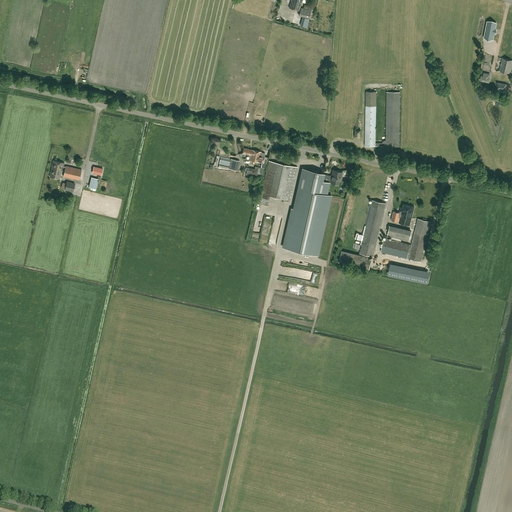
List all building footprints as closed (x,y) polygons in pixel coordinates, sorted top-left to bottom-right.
[(291,0),(289,8),(299,11),(301,0),(291,0)] [(301,7),(300,11),(299,15),(309,18),(311,10),(301,7)] [(495,29),(496,23),(487,21),(484,37),(493,39),(494,33),(496,33),(496,29),(495,29)] [(285,41),(234,26),(232,34),(282,49),(285,41)] [(511,61),(511,60),(502,58),(499,71),(509,73),(511,61)] [(480,81),(489,83),(490,78),(489,78),(490,74),(484,72),(483,76),(481,76),(480,81)] [(507,84),(496,82),(495,91),(506,93),(507,84)] [(366,91),(366,106),(365,145),(375,146),(386,146),(399,146),(400,92),(387,92),(386,142),(375,142),(376,91),(366,91)] [(254,150),(243,148),(242,153),(249,155),(248,156),(250,157),(249,160),(253,161),(254,157),(253,156),(254,150)] [(261,151),(254,150),(253,156),(254,157),(253,161),(259,162),(263,163),(264,156),(265,153),(261,152),(261,151)] [(219,164),(219,167),(228,169),(229,165),(226,164),(229,164),(229,168),(238,170),(239,164),(238,164),(239,160),(234,159),(231,159),(221,157),(219,164)] [(53,160),(51,168),(61,171),(61,170),(64,171),(63,176),(79,180),(81,169),(65,166),(63,166),(64,162),(53,160)] [(268,161),(261,193),(259,203),(268,205),(270,195),(290,200),(297,167),(268,161)] [(261,170),(247,167),(246,172),(260,175),(261,170)] [(61,171),(51,168),(49,176),(59,178),(61,171)] [(293,208),(292,208),(283,247),(317,255),(331,195),(326,194),(327,188),(324,187),(326,181),(338,184),(339,180),(340,180),(342,172),(333,170),(332,176),(323,174),(323,173),(302,168),(293,208)] [(96,189),(98,179),(91,177),(88,187),(96,189)] [(74,184),(67,181),(65,190),(72,192),(74,184)] [(372,200),(359,253),(373,256),(386,203),(372,200)] [(402,212),(400,213),(400,215),(411,218),(414,207),(403,204),(402,208),(404,208),(403,211),(402,212)] [(400,215),(400,213),(393,211),(391,221),(398,222),(398,220),(399,220),(399,223),(410,225),(411,218),(400,215)] [(421,261),(431,222),(418,218),(408,258),(421,261)] [(411,231),(409,231),(390,226),(387,236),(409,241),(411,231)] [(384,238),(382,247),(381,251),(407,258),(410,245),(384,238)] [(372,258),(368,257),(341,250),(338,262),(369,270),(372,258)] [(429,274),(390,266),(388,275),(427,283),(429,274)]
